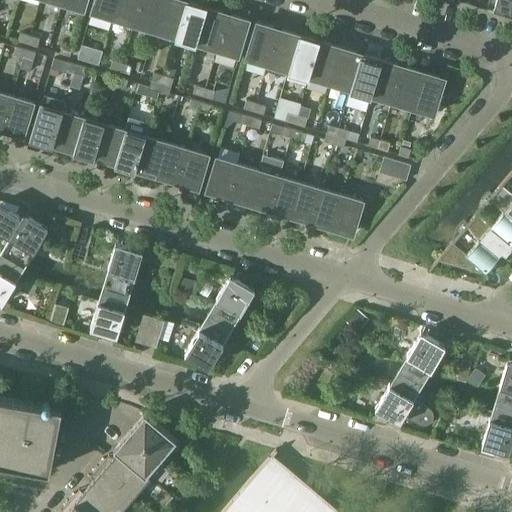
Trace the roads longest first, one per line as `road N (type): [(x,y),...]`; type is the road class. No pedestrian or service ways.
road 1 (residential): [(344,276),(0,174)]
road 2 (residential): [(511,485),(242,405)]
road 3 (residential): [(344,276),(511,84)]
road 4 (residential): [(242,405),(0,333)]
road 5 (residential): [(511,56),(318,0)]
road 6 (residential): [(242,405),(344,276)]
road 7 (residential): [(491,321),(344,276)]
